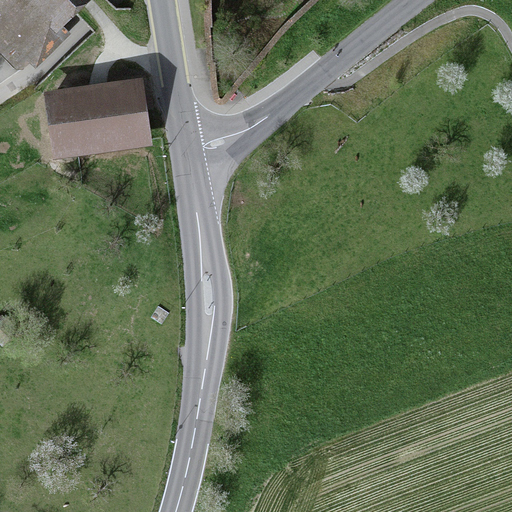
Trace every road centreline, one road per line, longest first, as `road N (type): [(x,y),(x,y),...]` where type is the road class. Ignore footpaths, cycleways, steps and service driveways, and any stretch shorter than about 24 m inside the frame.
road 1 (secondary): [(186,153),(209,316),(175,511)]
road 2 (unclassified): [(413,0),(250,129),(186,153)]
road 3 (secondary): [(163,0),(186,153)]
road 4 (track): [(9,85),(104,0)]
